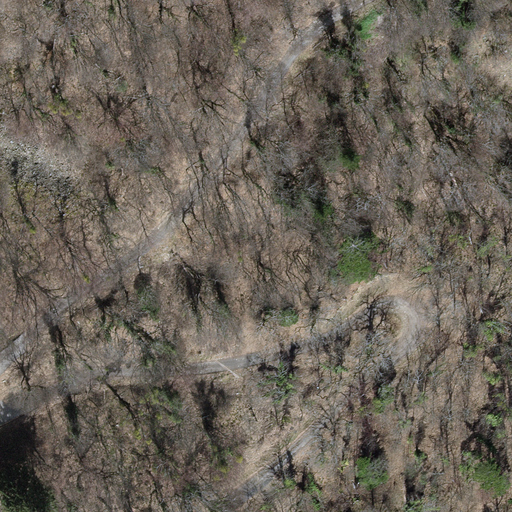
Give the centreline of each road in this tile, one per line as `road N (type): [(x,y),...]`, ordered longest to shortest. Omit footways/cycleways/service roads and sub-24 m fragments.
road 1 (track): [(221,511),(303,449),(396,355),(406,340),(397,313),(374,310),(328,341),(244,366),(109,376),(0,412)]
road 2 (track): [(0,363),(122,272),(187,211),(269,101),(302,40),(368,0)]
